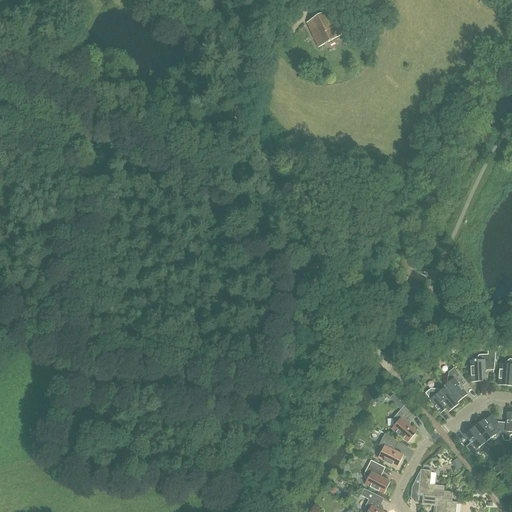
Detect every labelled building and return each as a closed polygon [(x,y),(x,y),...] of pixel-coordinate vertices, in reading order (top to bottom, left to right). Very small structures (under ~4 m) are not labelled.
[(356,0),(364,15),(374,9),(369,0),(333,0),(336,5),(346,0),(356,0)] [(319,47),(341,36),(329,12),(307,23),(319,47)] [(339,25),(343,34),(350,31),(345,22),(339,25)] [(378,33),(372,22),(359,29),(365,40),(378,33)] [(474,361),(471,361),(472,382),(486,382),(485,371),(487,369),(494,369),(496,350),(488,351),(488,355),(479,355),(474,361)] [(511,386),(511,359),(510,359),(504,364),(500,364),(499,385),(511,386)] [(444,386),(445,388),(457,403),(458,403),(467,395),(461,388),(462,385),(465,382),(454,368),(447,374),(447,384),(444,386)] [(441,413),(447,409),(449,412),(459,404),(458,403),(457,403),(445,388),(442,391),(431,389),(425,393),(436,407),(441,413)] [(418,432),(410,426),(409,425),(409,422),(414,416),(405,405),(394,419),(395,426),(392,429),(408,443),(418,432)] [(507,423),(498,422),(502,436),(504,441),(510,441),(510,436),(511,436),(511,435),(511,412),(508,413),(507,423)] [(484,419),(474,427),(487,443),(490,440),(495,440),(501,435),(502,436),(498,422),(497,422),(491,415),(485,420),(484,419)] [(487,443),(474,427),(464,435),(471,443),(466,447),(474,457),(483,450),(484,446),(487,443)] [(404,455),(396,451),(394,450),(394,448),(397,441),(386,433),(378,448),(381,456),(379,459),(398,468),(404,455)] [(511,457),(508,452),(501,458),(506,464),(511,459),(511,457)] [(391,482),(382,478),(381,477),(380,475),(384,467),(372,461),(365,475),(367,482),(366,485),(385,495),(391,482)] [(432,471),(421,470),(412,488),(412,492),(419,492),(419,495),(423,495),(444,497),(444,492),(445,487),(430,485),(432,471)] [(480,487),(474,491),(480,498),(486,493),(480,487)] [(383,511),(382,511),(381,509),(382,507),(379,505),(383,499),(365,490),(361,496),(369,500),(365,508),(366,511),(383,511)] [(446,511),(447,502),(452,502),(453,493),(444,492),(444,497),(423,495),(422,505),(436,507),(435,511),(446,511)] [(456,511),(458,503),(452,502),(447,502),(446,511),(456,511)]
